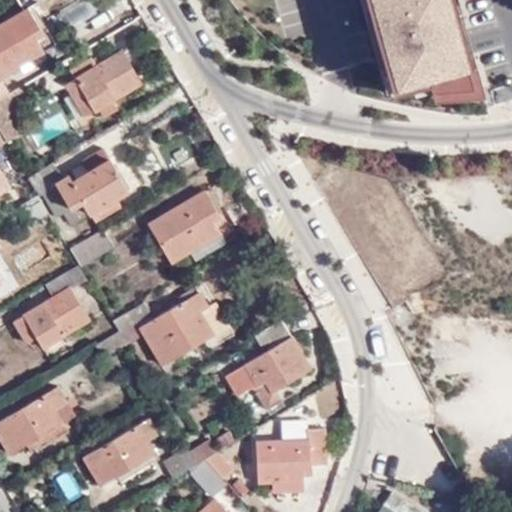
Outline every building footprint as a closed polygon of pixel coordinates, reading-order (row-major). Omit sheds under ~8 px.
[(360,0),(383,82),(414,72),(416,87),(430,82),(433,91),(483,87),(459,0),(360,0)] [(0,74),(42,50),(37,42),(46,37),(28,7),(0,23),(0,74)] [(37,42),(42,50),(57,41),(52,34),(46,37),(37,42)] [(97,109),(110,101),(141,82),(122,51),(98,66),(94,58),(70,71),(75,79),(65,85),(84,116),(97,109)] [(0,99),(9,94),(2,82),(0,82),(0,99)] [(34,99),(25,85),(9,94),(0,99),(0,134),(5,143),(21,134),(9,115),(34,99)] [(114,111),(110,101),(97,109),(102,118),(114,111)] [(35,142),(68,132),(61,112),(28,123),(35,142)] [(0,146),(5,143),(0,134),(0,189),(1,191),(16,182),(4,164),(0,167),(0,146)] [(63,178),(54,162),(26,179),(38,198),(42,195),(56,218),(63,214),(70,225),(90,213),(95,222),(120,207),(116,198),(128,190),(103,147),(82,161),(88,171),(73,180),(71,174),(63,178)] [(188,251),(219,234),(212,220),(220,215),(205,191),(149,223),(171,261),(188,251)] [(114,245),(104,229),(69,249),(79,265),(114,245)] [(225,245),(219,234),(188,251),(195,262),(225,245)] [(88,279),(79,265),(46,284),(54,297),(13,321),(26,344),(36,338),(42,348),(89,320),(71,288),(88,279)] [(201,291),(140,327),(144,334),(162,363),(229,322),(216,300),(209,304),(201,291)] [(153,312),(146,300),(112,319),(119,331),(120,332),(137,322),(153,312)] [(311,367),(281,320),(254,335),(265,353),(243,366),(254,385),(267,406),(280,398),(276,389),(311,367)] [(140,327),(137,322),(120,332),(126,342),(127,345),(144,334),(140,327)] [(120,332),(119,331),(97,344),(104,356),(126,342),(120,332)] [(254,385),(243,366),(225,378),(236,396),(254,385)] [(0,438),(10,455),(62,424),(53,409),(66,401),(57,387),(0,421),(0,438)] [(53,409),(62,424),(74,415),(66,401),(53,409)] [(155,432),(147,418),(83,458),(99,486),(150,454),(143,440),(155,432)] [(308,439),(308,429),(307,420),(284,420),(284,441),(308,439)] [(325,429),(308,429),(308,439),(284,441),(257,442),(258,482),(273,483),(273,493),(301,493),(300,465),(326,464),(325,429)] [(207,456),(218,449),(210,435),(189,447),(198,461),(207,456)] [(198,461),(189,447),(167,459),(176,474),(198,461)] [(232,463),(218,449),(207,456),(223,473),(232,463)] [(212,494),(224,482),(205,460),(191,472),(212,494)] [(69,500),(83,492),(68,470),(55,479),(69,500)] [(418,511),(389,493),(376,511),(418,511)] [(227,511),(214,498),(199,511),(227,511)] [(142,511),(136,502),(123,511),(142,511)]
